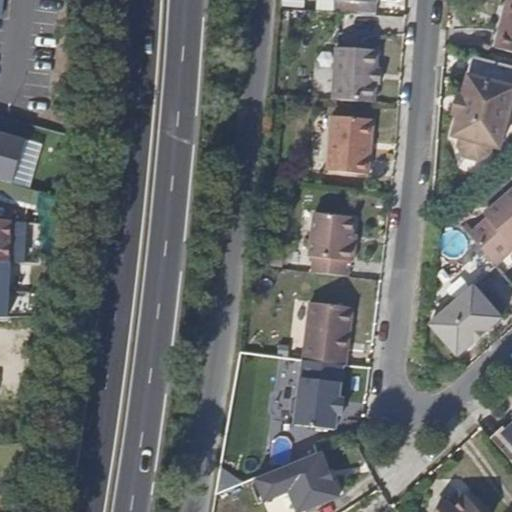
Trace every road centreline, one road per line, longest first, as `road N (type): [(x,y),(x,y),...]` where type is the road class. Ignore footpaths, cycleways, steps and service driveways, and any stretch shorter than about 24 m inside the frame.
road 1 (unclassified): [(192,511),(241,200),(257,0)]
road 2 (trunk): [(143,0),(125,227),(83,511)]
road 3 (trunk): [(127,511),(169,203),(184,0)]
road 4 (residential): [(428,0),(390,391),(409,412),(436,410),(470,392)]
